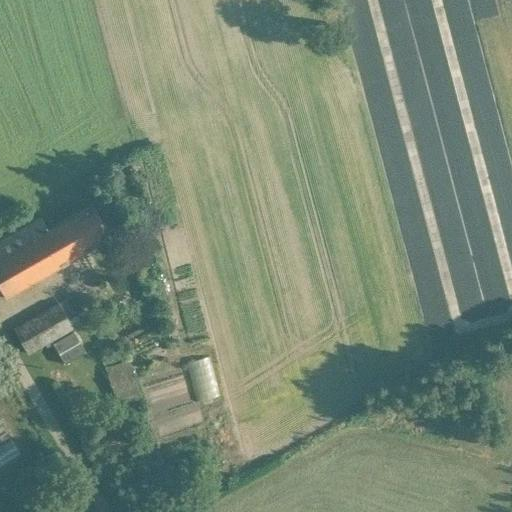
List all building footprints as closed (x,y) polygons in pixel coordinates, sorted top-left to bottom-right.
[(330,116),(345,109),(319,59),(306,66),(303,70),(297,66),(284,84),(280,76),(254,89),(248,98),(267,111),(256,128),(277,117),(283,108),(279,101),(287,90),(296,96),(307,117),(318,111),(311,106),(315,100),(325,107),(330,116)] [(194,186),(237,416),(267,410),(296,396),(302,395),(301,384),(337,378),(333,354),(328,345),(324,324),(305,328),(302,322),(289,324),(292,344),(281,349),(275,337),(272,323),(256,326),(250,291),(242,277),(254,275),(254,274),(243,253),(244,252),(232,228),(235,227),(227,211),(208,214),(194,186)] [(0,238),(0,274),(11,297),(127,238),(107,199),(49,229),(43,217),(0,238)] [(59,293),(15,318),(36,353),(80,328),(59,293)] [(128,351),(144,347),(138,327),(123,331),(128,351)] [(197,386),(193,356),(178,358),(182,388),(197,386)]
